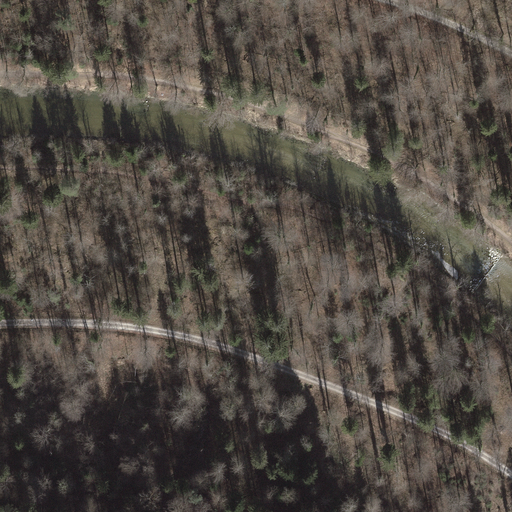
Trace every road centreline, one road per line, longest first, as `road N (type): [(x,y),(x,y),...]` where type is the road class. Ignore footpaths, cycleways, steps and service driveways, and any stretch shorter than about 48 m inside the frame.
road 1 (track): [(511,475),(410,418),(201,341),(83,322),(0,323)]
road 2 (track): [(389,0),(511,51)]
